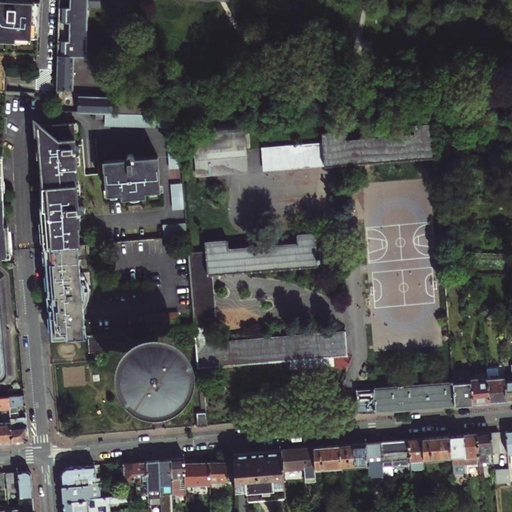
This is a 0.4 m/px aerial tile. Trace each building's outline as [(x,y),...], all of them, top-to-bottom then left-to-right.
[(0,0),(0,32),(7,33),(7,37),(16,37),(16,33),(40,33),(39,0),(0,0)] [(58,42),(57,89),(72,90),(73,57),(86,57),(87,8),(99,8),(99,0),(69,0),(69,8),(59,8),(58,24),(70,24),(69,43),(58,42)] [(95,112),(102,112),(103,112),(111,113),(111,97),(78,96),(78,112),(95,112)] [(141,99),(114,98),(114,112),(141,113),(141,99)] [(111,113),(103,112),(103,126),(177,128),(176,115),(148,114),(111,113)] [(44,249),(77,246),(80,246),(78,226),(80,225),(79,216),(82,215),(83,215),(84,214),(84,213),(85,213),(85,212),(85,211),(85,210),(84,209),(83,208),(82,208),(78,208),(78,200),(76,201),(75,194),(78,194),(77,186),(76,186),(74,164),(79,164),(78,155),(79,155),(80,154),(80,153),(81,152),(81,151),(80,149),(79,148),(78,147),(77,147),(73,147),(72,133),(75,133),(74,125),(72,125),(39,127),(32,120),(33,136),(36,135),(37,150),(37,172),(40,172),(40,176),(37,176),(36,181),(36,184),(39,184),(39,189),(38,189),(38,196),(42,196),(43,210),(41,210),(42,223),(39,223),(40,227),(41,243),(44,243),(44,249)] [(243,124),(191,129),(194,160),(196,176),(246,171),(246,155),(243,124)] [(435,157),(432,126),(413,127),(414,136),(345,141),(345,133),(322,135),(323,143),(324,166),(435,157)] [(181,167),(179,142),(166,144),(168,168),(181,167)] [(263,171),(324,166),(323,143),(288,146),(290,164),(263,166),(263,171)] [(288,146),(261,148),(263,166),(290,164),(288,146)] [(126,159),(103,161),(105,190),(103,191),(104,197),(117,196),(116,194),(121,193),(121,197),(130,197),(130,199),(133,198),(135,198),(138,198),(140,197),(142,196),(143,195),(145,195),(145,191),(149,190),(149,193),(162,192),(162,185),(159,186),(157,156),(133,158),(133,157),(133,156),(133,155),(132,155),(132,154),(131,154),(130,154),(129,154),(128,154),(127,154),(127,155),(126,155),(126,156),(126,157),(125,158),(126,158),(126,159)] [(0,255),(7,255),(7,256),(10,256),(9,238),(7,224),(3,224),(0,187),(2,187),(2,184),(1,180),(0,180),(0,255)] [(184,208),(182,183),(170,184),(172,208),(184,208)] [(162,226),(163,238),(186,236),(185,223),(162,226)] [(207,275),(212,275),(317,266),(314,234),(296,236),(296,244),(228,250),(227,241),(204,243),(205,252),(207,275)] [(64,324),(84,322),(85,322),(83,307),(85,307),(86,305),(87,304),(87,303),(88,300),(89,298),(89,296),(88,296),(87,290),(86,283),(88,282),(87,279),(86,278),(86,277),(84,275),(83,274),(82,273),(81,273),(79,260),(78,260),(77,246),(44,249),(45,250),(43,250),(44,263),(46,263),(47,276),(45,276),(45,282),(47,282),(48,289),(48,296),(47,296),(48,310),(49,310),(50,317),(51,323),(64,322),(64,324)] [(207,275),(205,252),(188,254),(192,311),(209,310),(211,326),(217,325),(212,275),(207,275)] [(0,273),(0,385),(5,385),(12,377),(5,276),(0,273)] [(192,311),(194,327),(197,368),(289,360),(333,357),(347,355),(345,333),(205,344),(204,327),(211,326),(209,310),(192,311)] [(144,316),(145,330),(179,328),(178,313),(144,316)] [(64,322),(51,323),(51,324),(49,324),(49,328),(49,330),(51,330),(52,339),(85,336),(84,322),(64,324),(64,322)] [(105,352),(104,334),(87,336),(88,353),(105,352)] [(118,357),(115,371),(117,385),(123,397),(133,407),(145,412),(159,413),(171,410),(182,403),(190,393),(194,382),(195,369),(191,357),(185,347),(175,339),(163,335),(151,334),(137,338),(126,346),(118,357)] [(333,357),(289,360),(290,371),(334,367),(333,357)] [(470,379),(470,382),(472,404),(481,404),(489,403),(487,379),(486,378),(470,379)] [(497,402),(506,402),(504,381),(504,378),(487,379),(489,403),(497,402)] [(472,404),(470,382),(453,384),(455,406),(466,405),(472,404)] [(403,387),(356,391),(358,414),(429,408),(455,406),(453,384),(403,387)] [(8,396),(9,407),(24,406),(24,400),(23,395),(8,396)] [(8,396),(0,397),(0,409),(3,409),(6,415),(3,415),(3,419),(5,423),(0,422),(0,443),(6,443),(12,442),(10,412),(9,407),(8,396)] [(10,412),(12,442),(24,441),(25,439),(27,437),(26,429),(25,411),(10,412)] [(206,413),(201,413),(196,414),(197,426),(197,427),(207,427),(206,413)] [(495,432),(490,433),(492,453),(500,453),(498,432),(495,432)] [(484,433),(477,434),(479,460),(480,474),(483,474),(483,462),(487,462),(487,466),(493,466),(492,453),(490,433),(484,433)] [(479,460),(477,434),(471,435),(463,435),(465,461),(479,460)] [(465,461),(463,435),(456,436),(449,436),(451,457),(453,474),(466,473),(465,461)] [(451,457),(449,436),(435,437),(422,438),(424,459),(451,457)] [(424,459),(422,438),(416,439),(409,440),(410,463),(411,471),(424,470),(424,459)] [(396,441),(381,442),(383,466),(410,463),(409,440),(396,441)] [(366,443),(368,465),(368,468),(368,469),(380,469),(381,472),(384,472),(383,466),(381,442),(374,442),(366,443)] [(341,467),(368,465),(366,443),(355,444),(340,445),(341,467)] [(341,467),(340,445),(327,446),(313,447),(315,470),(341,467)] [(315,470),(313,447),(297,449),(281,450),(283,470),(305,469),(306,474),(315,474),(315,470)] [(245,459),(247,486),(247,497),(285,494),(283,470),(281,450),(267,451),(255,452),(250,453),(250,459),(245,459)] [(250,459),(250,453),(246,453),(242,453),(240,459),(241,486),(247,486),(245,459),(250,459)] [(178,459),(171,459),(173,496),(186,496),(186,489),(185,461),(185,458),(178,459)] [(221,462),(209,462),(210,485),(235,484),(234,458),(228,459),(226,459),(226,462),(221,462)] [(165,460),(159,460),(162,505),(161,511),(173,511),(173,496),(171,459),(165,460)] [(162,505),(159,460),(154,461),(147,461),(148,494),(149,506),(162,505)] [(148,494),(147,461),(134,462),(123,463),(124,482),(129,481),(129,483),(131,485),(137,485),(138,495),(148,494)] [(185,461),(186,489),(210,488),(210,485),(209,462),(200,463),(192,463),(192,461),(185,461)] [(61,479),(62,486),(97,483),(101,483),(99,465),(66,468),(61,474),(61,479)] [(510,484),(508,469),(496,470),(496,484),(510,484)] [(28,471),(18,472),(21,501),(22,509),(22,511),(34,511),(33,494),(32,474),(28,471)] [(21,501),(18,472),(12,473),(6,473),(9,503),(21,501)] [(62,494),(63,502),(98,498),(97,483),(62,486),(62,494)] [(63,511),(110,511),(110,504),(119,503),(119,502),(128,501),(128,495),(98,498),(63,502),(64,510),(63,511)]
